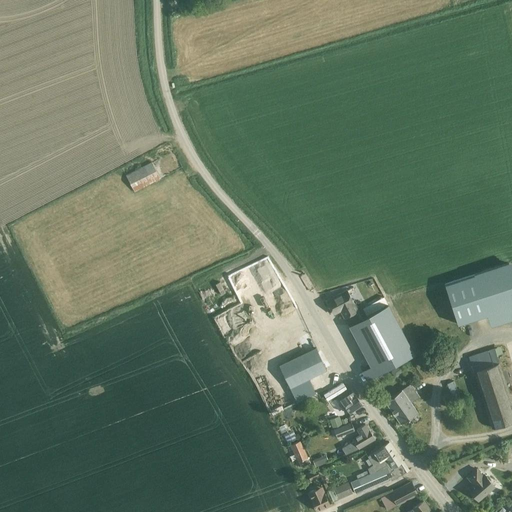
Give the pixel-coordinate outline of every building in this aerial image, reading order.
[(160,178),(152,162),(126,176),(134,192),(160,178)] [(447,284),(444,284),(446,289),(449,299),(450,303),(457,324),(460,323),(469,320),(479,317),(486,315),(487,314),(488,314),(507,308),(511,306),(511,272),(511,269),(509,263),(494,268),(474,275),(466,277),(456,281),(447,284)] [(347,290),(326,301),(333,314),(341,311),(345,318),(358,311),(347,290)] [(204,292),(197,293),(199,302),(206,301),(204,292)] [(384,296),(362,308),(366,316),(388,304),(384,296)] [(204,314),(213,310),(212,306),(208,308),(206,302),(201,304),(204,314)] [(345,318),(370,366),(363,370),(361,371),(364,375),(367,380),(386,370),(405,360),(414,355),(415,354),(407,339),(388,304),(366,316),(362,318),(358,311),(345,318)] [(230,345),(232,350),(246,344),(243,339),(230,345)] [(315,347),(278,365),(296,402),(315,393),(309,378),(326,370),(315,347)] [(473,371),(499,363),(494,349),(469,357),(473,371)] [(242,358),(250,379),(263,373),(255,353),(242,358)] [(511,402),(499,363),(473,371),(492,428),(505,423),(511,421),(511,402)] [(396,367),(391,371),(395,376),(399,373),(396,367)] [(454,381),(447,384),(453,398),(459,395),(454,381)] [(409,384),(383,401),(399,424),(417,412),(410,402),(417,397),(409,384)] [(338,396),(350,414),(363,405),(351,387),(338,396)] [(326,410),(338,406),(335,396),(323,400),(326,410)] [(339,417),(330,420),(333,428),(342,425),(339,417)] [(352,422),(334,429),(338,437),(345,434),(345,435),(355,431),(352,422)] [(355,441),(342,448),(346,455),(359,449),(375,439),(370,430),(369,430),(366,424),(357,429),(360,435),(353,439),(355,441)] [(293,430),(284,434),(288,443),(297,438),(293,430)] [(300,468),(309,464),(299,442),(290,446),(300,468)] [(372,466),(367,469),(355,474),(357,477),(349,481),(351,485),(355,494),(396,476),(397,478),(405,473),(400,464),(402,462),(389,443),(367,457),(372,466)] [(325,454),(312,460),(315,467),(328,461),(325,454)] [(357,466),(363,464),(361,458),(355,460),(357,466)] [(477,469),(467,477),(472,482),(473,481),(475,484),(468,489),(478,501),(495,487),(485,475),(483,476),(477,469)] [(315,471),(307,475),(310,481),(318,478),(315,471)] [(347,483),(332,489),(328,491),(333,502),(352,494),(347,483)] [(410,483),(390,493),(396,506),(417,495),(410,483)] [(323,492),(321,488),(307,494),(315,511),(329,506),(324,497),(325,497),(323,492)] [(377,496),(383,507),(394,501),(388,490),(377,496)] [(430,511),(422,501),(412,508),(407,511),(430,511)]
